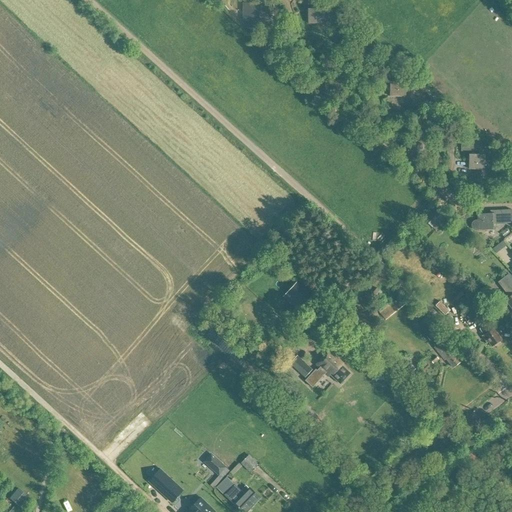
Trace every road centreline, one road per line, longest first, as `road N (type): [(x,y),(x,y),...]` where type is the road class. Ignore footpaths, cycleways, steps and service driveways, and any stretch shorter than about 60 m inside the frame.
road 1 (unclassified): [(511,391),(87,0)]
road 2 (track): [(373,257),(443,187),(449,140),(430,124),(384,121),(370,103),(365,67),(353,57),(318,58),(301,49),(280,0)]
road 3 (track): [(382,266),(354,302),(353,319),(425,382),(452,432),(511,491)]
road 4 (tertiary): [(343,511),(511,391)]
